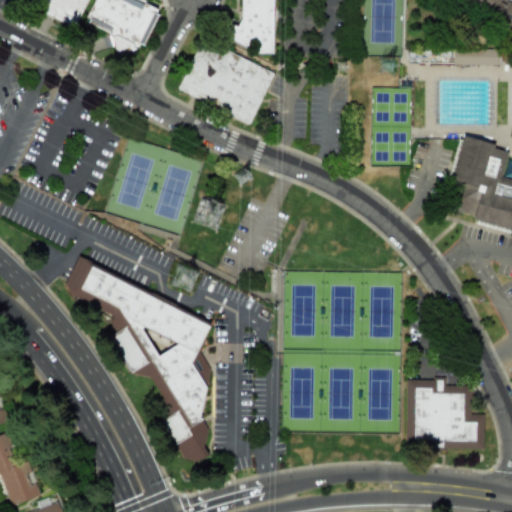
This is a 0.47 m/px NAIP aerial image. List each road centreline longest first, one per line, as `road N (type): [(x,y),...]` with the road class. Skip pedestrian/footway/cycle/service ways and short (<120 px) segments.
road 1 (residential): [(511,441),(459,311),(428,264),(381,217),(316,175),(202,131),(0,26)]
road 2 (primary): [(166,511),(89,363),(0,259)]
road 3 (primary): [(20,338),(96,439),(127,511)]
road 4 (tertiary): [(266,511),(404,483)]
road 5 (tertiary): [(404,483),(348,472),(267,481)]
